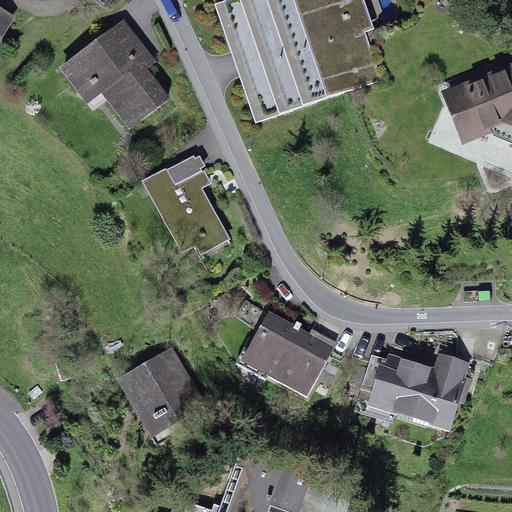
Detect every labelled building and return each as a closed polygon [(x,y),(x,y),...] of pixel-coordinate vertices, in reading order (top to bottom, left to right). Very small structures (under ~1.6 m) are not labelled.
[(283,0),(257,0),(223,12),(261,121),(356,89),(325,0),(299,0),(286,5),(283,0)] [(117,23),(50,74),(79,112),(93,102),(118,134),(160,103),(136,72),(147,63),(117,23)] [(511,59),(422,98),(442,147),(482,127),(511,135),(511,59)] [(189,160),(133,184),(170,267),(225,242),(189,160)] [(271,310),(239,361),(304,401),(336,350),(271,310)] [(176,348),(125,379),(163,442),(214,412),(176,348)] [(418,355),(395,411),(487,449),(511,387),(511,367),(487,358),(478,380),(418,355)] [(333,511),(334,511),(223,466),(203,511),(333,511)]
